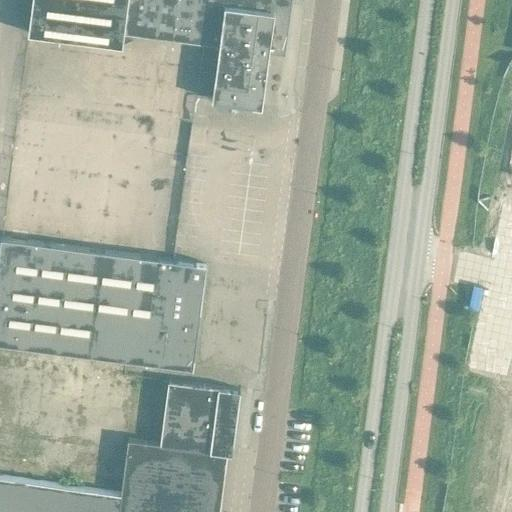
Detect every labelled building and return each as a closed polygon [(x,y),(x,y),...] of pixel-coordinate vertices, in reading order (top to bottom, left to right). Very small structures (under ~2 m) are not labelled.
[(36,0),(36,3),(73,8),(74,0),(36,0)] [(259,0),(257,21),(292,26),(295,2),(280,0),(259,0)] [(36,3),(33,24),(70,28),(73,8),(36,3)] [(257,21),(254,45),(289,49),(292,26),(257,21)] [(31,44),(30,45),(68,50),(70,28),(33,24),(31,44)] [(30,45),(28,64),(65,69),(68,50),(30,45)] [(254,45),(251,69),(286,73),(289,49),(254,45)] [(150,55),(146,85),(156,87),(160,56),(150,55)] [(25,84),(25,86),(63,90),(65,69),(28,64),(25,84)] [(251,69),(248,93),(283,97),(286,73),(251,69)] [(248,93),(245,116),(280,121),(283,97),(248,93)] [(22,111),(19,136),(54,140),(57,115),(22,111)] [(245,116),(242,140),(277,145),(280,121),(245,116)] [(19,136),(16,160),(51,164),(54,140),(19,136)] [(242,140),(239,164),(274,168),(277,145),(242,140)] [(16,160),(13,183),(48,188),(51,164),(16,160)] [(239,164),(236,188),(271,192),(274,168),(239,164)] [(13,183),(10,207),(45,212),(48,188),(13,183)] [(236,188),(233,212),(267,216),(271,192),(236,188)] [(10,207),(7,230),(42,234),(45,212),(10,207)] [(233,212),(230,235),(264,240),(267,216),(233,212)] [(2,229),(0,241),(0,279),(53,287),(57,249),(58,249),(59,244),(49,243),(50,235),(42,234),(7,230),(2,229)] [(161,232),(160,242),(193,245),(193,234),(161,232)] [(227,258),(226,259),(261,264),(264,240),(230,235),(227,258)] [(57,249),(53,287),(71,289),(76,252),(58,249),(57,249)] [(76,252),(71,289),(73,289),(91,291),(95,254),(77,252),(76,252)] [(95,254),(91,291),(92,292),(110,294),(114,257),(96,254),(95,254)] [(114,257),(110,294),(111,294),(129,296),(133,259),(115,257),(114,257)] [(200,262),(195,305),(255,313),(261,264),(226,259),(227,258),(220,257),(219,265),(200,262)] [(133,259),(129,296),(130,296),(148,299),(152,261),(135,259),(133,259)] [(152,261),(148,299),(149,299),(167,301),(172,264),(154,262),(152,261)] [(172,264),(167,301),(168,301),(187,304),(192,267),(173,264),(172,264)] [(94,367),(82,459),(233,478),(245,386),(94,367)] [(504,459),(501,474),(505,474),(504,477),(511,478),(511,420),(511,423),(511,422),(511,440),(508,460),(504,459)] [(0,502),(53,510),(57,487),(52,486),(54,477),(24,473),(22,482),(1,479),(0,484),(0,483),(0,502)]
